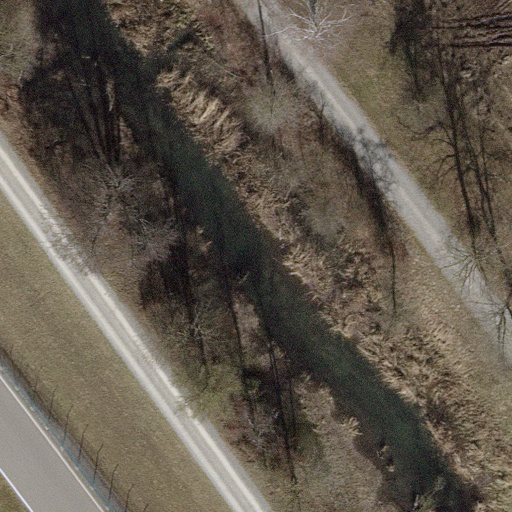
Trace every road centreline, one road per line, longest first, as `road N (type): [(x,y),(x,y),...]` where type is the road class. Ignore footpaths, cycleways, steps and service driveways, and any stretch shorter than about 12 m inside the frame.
road 1 (track): [(0,155),(258,511)]
road 2 (track): [(511,336),(261,0)]
